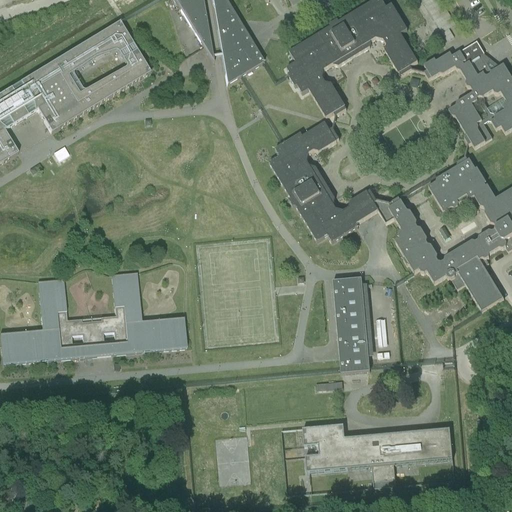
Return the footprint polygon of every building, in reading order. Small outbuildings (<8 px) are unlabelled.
[(198,0),(169,0),(211,67),(210,62),(198,0)] [(262,66),(220,0),(208,0),(220,60),(225,89),(239,80),(262,66)] [(333,117),(335,120),(346,113),(344,110),(345,109),(330,86),(329,87),(325,86),(322,81),(324,73),(333,68),(338,70),(369,50),(371,45),(370,45),(375,42),(383,43),(386,48),(385,53),(384,54),(398,77),(399,77),(401,79),(412,73),(410,70),(417,65),(400,37),(407,33),(401,24),(391,8),(386,11),(379,0),(338,25),(337,23),(329,28),(330,30),(318,37),(288,55),(294,64),(285,69),(289,77),(287,78),(295,90),(297,89),(302,97),(308,93),(326,121),(333,117)] [(438,0),(420,0),(446,43),(453,39),(448,31),(455,27),(438,0)] [(0,96),(0,166),(18,156),(4,133),(36,113),(51,136),(150,75),(119,25),(0,96)] [(471,48),(459,55),(460,55),(452,60),(450,56),(436,65),(434,62),(423,69),(426,74),(424,75),(428,83),(431,81),(432,82),(440,77),(443,78),(455,71),(456,73),(457,73),(460,74),(462,77),(466,83),(465,87),(467,90),(470,91),(472,94),(472,96),(456,106),(455,109),(448,113),(452,119),(455,120),(465,137),(464,140),(464,141),(468,149),(471,147),(474,152),(492,141),(483,127),(488,124),(490,125),(496,133),(501,130),(505,137),(511,132),(511,82),(503,67),(499,70),(499,69),(496,71),(494,70),(495,68),(494,67),(491,64),(490,66),(487,64),(485,65),(481,58),(484,57),(482,53),(477,45),(476,44),(471,48)] [(373,206),(376,205),(370,193),(367,195),(366,195),(349,205),(349,206),(348,211),(343,214),(335,212),(332,207),(333,207),(334,202),(315,170),(310,169),(309,169),(306,164),(308,157),(313,154),(318,155),(318,156),(336,145),(339,143),(332,132),(329,133),(324,126),(302,140),(300,137),(281,149),(274,153),(279,160),(268,166),(290,202),(288,203),(293,211),(295,209),(302,221),(317,245),(327,239),(331,246),(357,230),(355,228),(378,214),(373,206)] [(64,150),(53,156),(58,164),(68,158),(64,150)] [(435,186),(428,190),(443,215),(451,211),(454,212),(457,210),(458,206),(468,201),(471,201),(474,200),(480,210),(483,210),(485,213),(484,216),(490,227),(494,227),(495,230),(494,233),(492,235),(489,234),(478,240),(477,243),(475,245),(472,244),(461,251),(460,254),(458,255),(455,255),(444,261),(443,264),(441,266),(438,265),(436,262),(437,259),(431,249),(427,248),(426,245),(427,242),(420,232),(417,231),(416,228),(416,225),(410,215),(407,214),(401,204),(400,204),(398,201),(388,207),(390,210),(388,212),(395,223),(401,234),(399,235),(398,239),(399,242),(394,245),(405,262),(403,263),(406,269),(408,267),(414,276),(419,273),(420,276),(424,277),(427,275),(434,287),(446,280),(448,283),(451,283),(457,293),(464,288),(481,316),(503,302),(483,270),(488,267),(486,262),(488,261),(489,257),(499,252),(502,252),(505,251),(508,255),(511,252),(511,191),(495,201),(487,188),(485,189),(484,187),(486,186),(477,171),(475,172),(469,162),(467,163),(465,160),(456,166),(457,166),(456,169),(456,170),(457,173),(453,175),(452,173),(436,183),(435,186)] [(188,352),(185,322),(152,325),(153,330),(143,331),(137,277),(112,280),(116,321),(68,326),(64,285),(39,287),(44,341),(34,342),(34,337),(1,341),(4,371),(188,352)] [(361,281),(332,284),(340,377),(369,374),(361,285),(361,281)] [(325,386),(326,393),(342,392),(341,385),(325,386)] [(343,429),(302,433),(304,450),(318,448),(319,459),(305,461),(306,476),(375,470),(376,485),(377,484),(398,482),(399,482),(397,468),(452,463),(449,433),(344,442),(343,429)]
